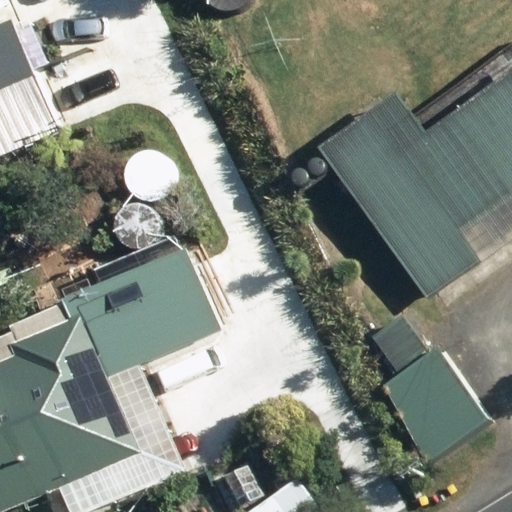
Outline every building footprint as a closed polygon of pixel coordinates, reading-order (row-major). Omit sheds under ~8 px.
[(0,39),(0,171),(71,142),(23,30),(0,39)] [(511,94),(438,146),(417,118),(394,134),(386,123),(330,162),(438,313),(491,274),(470,246),(511,215),(511,94)] [(30,370),(0,383),(0,511),(42,511),(152,465),(118,389),(229,341),(195,261),(76,313),(84,333),(25,359),(30,370)] [(424,328),(375,351),(428,463),(477,440),(424,328)] [(230,483),(242,511),(252,511),(269,504),(254,472),(230,483)]
